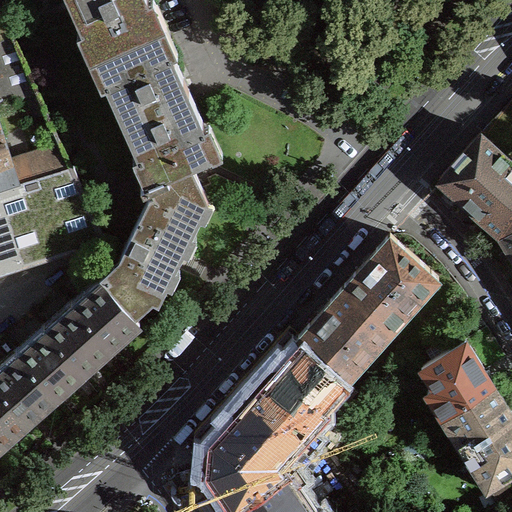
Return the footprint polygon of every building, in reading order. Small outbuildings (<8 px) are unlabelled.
[(68,0),(94,56),(161,26),(149,0),(68,0)] [(0,39),(13,36),(0,7),(0,39)] [(192,162),(217,151),(161,26),(94,56),(149,179),(150,181),(192,162)] [(13,36),(0,39),(0,102),(24,94),(37,90),(13,36)] [(37,90),(24,94),(34,116),(47,111),(37,90)] [(511,95),(482,130),(508,153),(511,157),(511,95)] [(0,124),(0,188),(19,183),(0,124)] [(508,153),(482,130),(439,178),(471,206),(500,232),(511,224),(511,167),(503,159),(508,153)] [(99,274),(103,279),(129,308),(145,294),(158,301),(208,199),(192,162),(150,181),(149,179),(140,183),(143,189),(151,186),(154,192),(149,194),(119,256),(99,274)] [(19,183),(0,188),(0,271),(97,241),(97,240),(98,237),(102,236),(71,166),(19,183)] [(511,224),(500,232),(511,251),(511,224)] [(386,321),(432,269),(390,232),(367,257),(344,283),(386,321)] [(76,303),(111,343),(115,339),(117,342),(126,334),(124,331),(138,318),(129,308),(103,279),(76,303)] [(340,372),(386,321),(344,283),(321,309),(298,335),(340,372)] [(99,358),(96,356),(111,343),(76,303),(48,328),(83,367),(87,364),(89,367),(99,358)] [(71,383),(69,380),(83,367),(48,328),(20,352),(55,392),(59,388),(62,391),(71,383)] [(206,438),(204,467),(204,470),(205,473),(211,482),(225,502),(225,503),(227,507),(229,505),(231,508),(292,467),(287,459),(354,385),(340,372),(298,335),(208,434),(207,436),(206,438)] [(466,338),(422,365),(451,410),(494,383),(491,377),(493,375),(488,369),(486,369),(476,354),(466,338)] [(43,407),(41,404),(55,392),(20,352),(0,369),(0,385),(27,416),(32,413),(34,415),(43,407)] [(511,410),(494,383),(451,410),(449,411),(464,434),(458,438),(473,461),(478,457),(493,480),(487,483),(488,485),(499,502),(511,493),(511,410)] [(15,432),(13,429),(27,416),(0,385),(0,440),(4,437),(6,440),(15,432)] [(323,511),(292,467),(231,508),(233,511),(323,511)]
